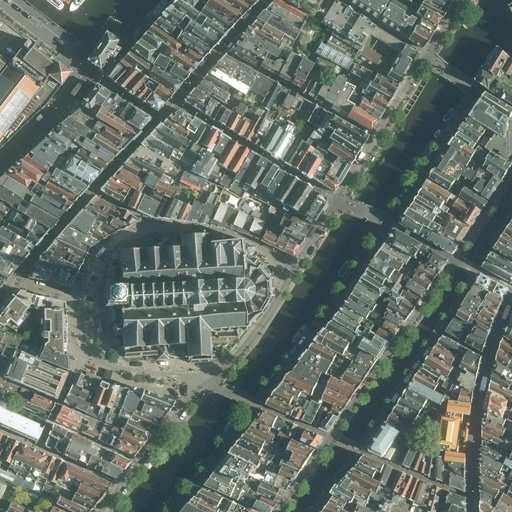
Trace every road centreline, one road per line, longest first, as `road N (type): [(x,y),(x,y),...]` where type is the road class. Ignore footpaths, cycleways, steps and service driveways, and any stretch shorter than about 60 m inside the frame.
road 1 (residential): [(13,281),(265,0)]
road 2 (residential): [(0,164),(81,70),(0,3)]
road 3 (residential): [(337,201),(258,329),(209,384)]
road 4 (residential): [(258,404),(390,223)]
road 5 (residential): [(454,260),(331,438)]
road 6 (residential): [(362,452),(478,271)]
road 7 (residential): [(390,223),(473,94),(425,56)]
road 8 (residential): [(425,56),(337,201)]
road 9 (residential): [(209,384),(186,400),(99,511)]
road 10 (residential): [(173,511),(258,404)]
